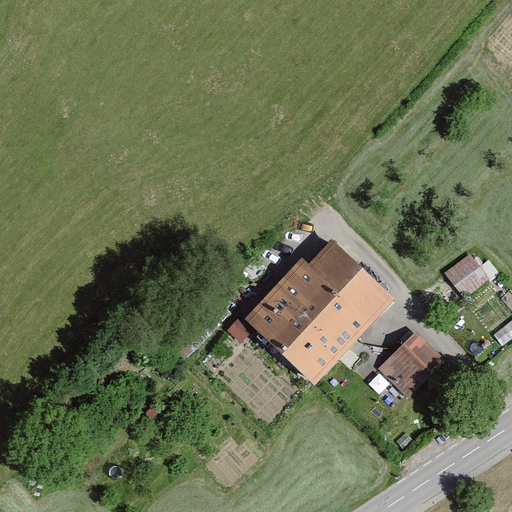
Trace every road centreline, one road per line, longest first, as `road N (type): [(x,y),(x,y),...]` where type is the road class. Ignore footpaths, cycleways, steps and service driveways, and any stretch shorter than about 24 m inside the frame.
road 1 (unknown): [(333,220),(511,408)]
road 2 (tertiary): [(511,424),(379,511)]
